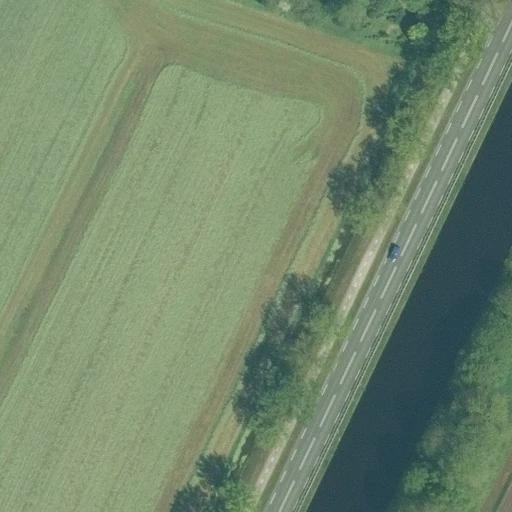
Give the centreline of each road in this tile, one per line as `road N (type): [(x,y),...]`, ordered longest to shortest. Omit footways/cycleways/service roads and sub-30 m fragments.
road 1 (primary): [(275,511),(511,11)]
road 2 (track): [(511,277),(400,511)]
